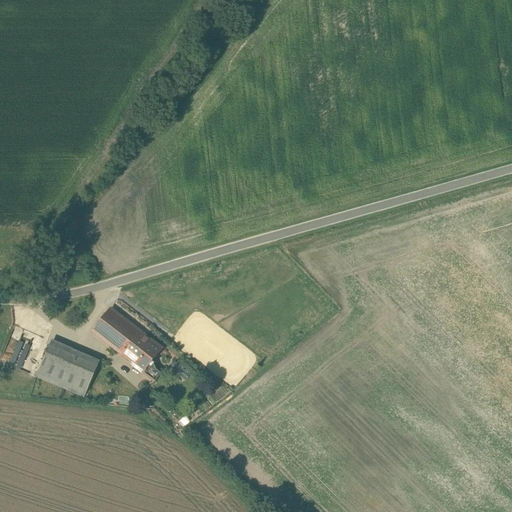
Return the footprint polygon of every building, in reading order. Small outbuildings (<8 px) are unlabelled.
[(79,265),(59,264),(58,273),(78,275),(79,265)] [(111,309),(93,331),(134,364),(133,365),(142,373),(161,349),(111,309)] [(22,369),(30,344),(18,340),(10,365),(22,369)] [(51,340),(36,376),(83,397),(99,361),(51,340)] [(179,364),(175,369),(187,379),(191,374),(179,364)]
